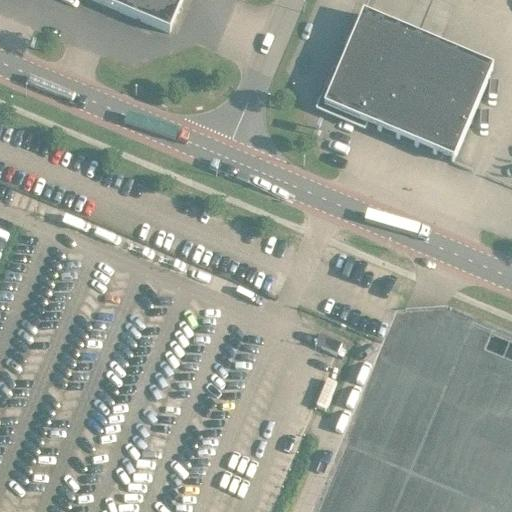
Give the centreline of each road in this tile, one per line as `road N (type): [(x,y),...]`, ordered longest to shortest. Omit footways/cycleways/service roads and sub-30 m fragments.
road 1 (tertiary): [(511,278),(223,156)]
road 2 (tertiary): [(223,156),(0,60)]
road 3 (unclassified): [(223,156),(289,0)]
